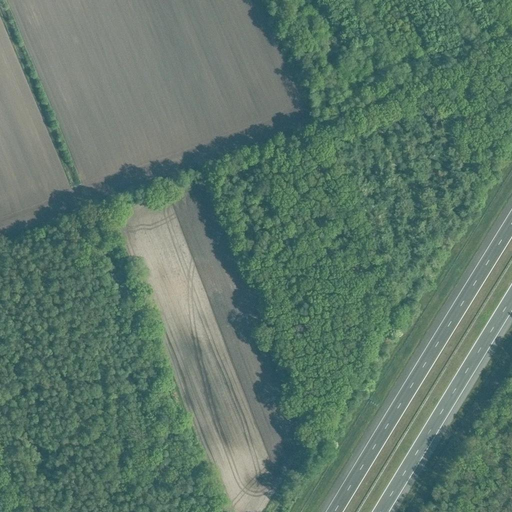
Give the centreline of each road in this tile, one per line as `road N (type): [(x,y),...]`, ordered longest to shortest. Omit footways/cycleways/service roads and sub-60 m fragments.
road 1 (motorway): [(511,221),(335,511)]
road 2 (motorway): [(381,511),(511,297)]
